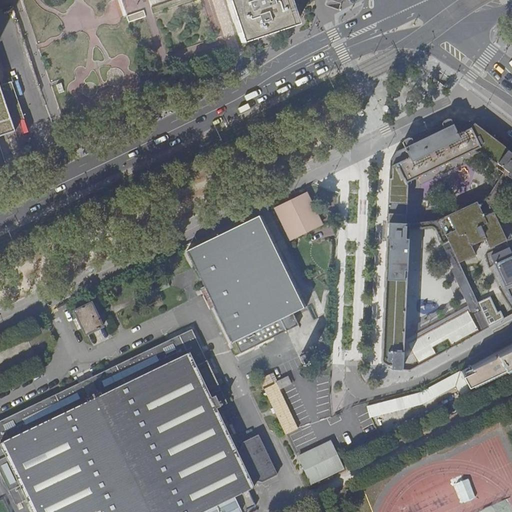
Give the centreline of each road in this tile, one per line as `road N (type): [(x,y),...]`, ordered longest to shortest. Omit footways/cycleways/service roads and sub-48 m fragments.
road 1 (primary): [(406,1),(0,204)]
road 2 (primary): [(0,221),(355,47)]
road 3 (residential): [(511,330),(384,392),(358,382),(354,360)]
